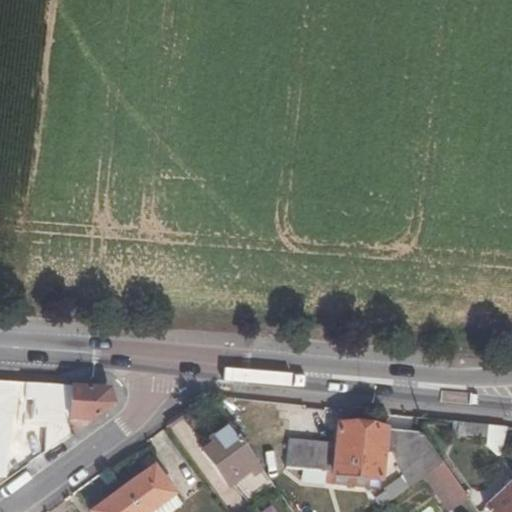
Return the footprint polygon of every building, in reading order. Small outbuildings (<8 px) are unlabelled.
[(44,424),(43,455),(112,405),(107,390),(0,383),(0,477),(4,478),(14,394),(24,395),(24,402),(36,403),(35,416),(39,416),(39,424),(44,424)] [(435,435),(425,423),(416,429),(420,434),(425,442),(435,435)] [(230,486),(247,505),(273,487),(228,425),(207,440),(211,444),(201,451),(227,488),(230,486)] [(496,427),(486,426),(485,444),(496,445),(496,427)] [(336,427),(334,446),(331,473),(381,478),(383,456),(392,457),(401,479),(355,511),(374,511),(381,508),(422,479),(442,464),(425,442),(420,434),(336,427)] [(286,469),(300,470),(303,443),(289,442),(286,469)] [(319,445),(303,443),(300,470),(315,472),(319,445)] [(334,446),(319,445),(315,472),(331,473),(334,446)] [(442,464),(422,479),(445,511),(451,511),(468,500),(442,464)] [(173,511),(180,507),(152,468),(120,490),(136,511),(173,511)] [(511,511),(511,482),(485,508),(488,511),(511,511)] [(90,511),(136,511),(120,490),(90,511)]
